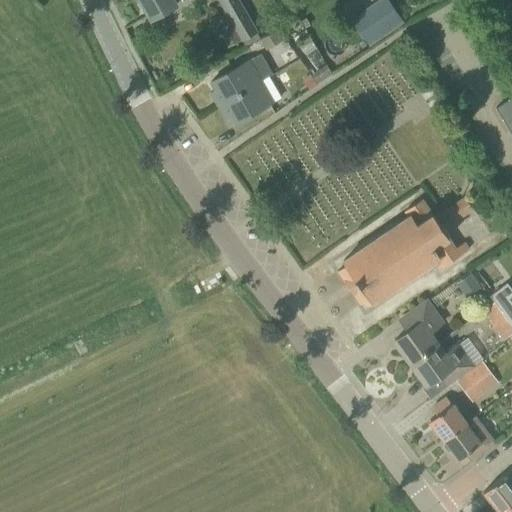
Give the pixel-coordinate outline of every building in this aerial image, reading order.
[(140,0),(152,19),(177,4),(174,0),(140,0)] [(220,0),(243,39),(257,31),(239,0),(220,0)] [(389,0),(380,0),(369,7),(377,19),(359,30),(369,45),(404,23),(389,0)] [(211,92),(219,105),(261,81),(249,59),(211,81),(215,89),(211,92)] [(261,81),(219,105),(227,118),(231,116),(236,124),(273,102),(261,81)] [(511,97),(497,107),(511,132),(511,97)] [(465,196),(462,198),(448,208),(456,220),(473,208),(465,196)] [(346,265),(338,271),(347,284),(356,278),(360,284),(351,290),(361,304),(369,298),(372,302),(438,258),(444,266),(469,249),(464,242),(456,248),(448,237),(449,236),(434,213),(433,214),(422,198),(406,210),(406,211),(407,210),(411,215),(343,260),(346,265)] [(472,275),(459,284),(472,302),(485,293),(472,275)] [(489,295),(497,306),(511,326),(511,302),(509,298),(511,295),(511,290),(507,283),(489,295)] [(427,302),(400,319),(408,330),(395,339),(411,361),(437,342),(429,331),(442,322),(427,302)] [(437,342),(411,361),(427,384),(440,375),(448,385),(473,365),(458,344),(445,353),(437,342)] [(472,402),(498,383),(482,361),(456,380),(472,402)] [(430,420),(446,441),(466,423),(447,397),(432,408),(438,414),(430,420)] [(472,460),(494,442),(475,417),(466,423),(446,441),(444,442),(444,445),(447,450),(450,451),(452,449),(459,458),(467,453),(472,460)] [(511,469),(484,491),(499,511),(500,511),(511,503),(511,469)] [(511,511),(511,503),(500,511),(511,511)]
